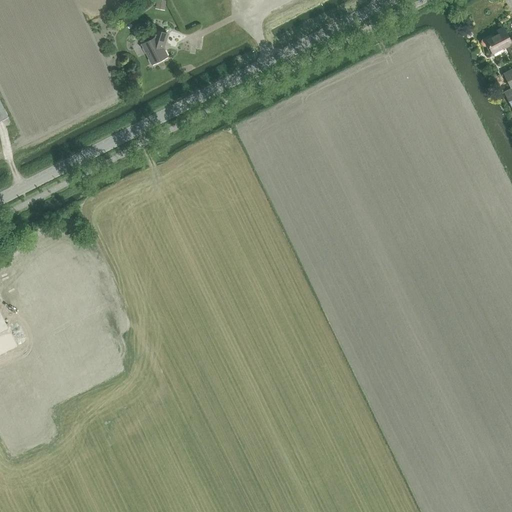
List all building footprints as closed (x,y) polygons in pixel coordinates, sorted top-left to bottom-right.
[(159,0),(157,0),(155,9),(165,11),(166,1),(159,0)] [(167,56),(163,48),(167,34),(155,30),(152,39),(143,45),(152,64),(167,56)] [(511,58),(511,39),(509,41),(505,31),(488,39),(487,37),(486,36),(484,37),(483,37),(482,38),(481,40),(481,41),(481,42),(482,44),(482,45),(484,46),(485,46),(486,47),(489,46),(492,53),(506,46),(511,58)] [(511,68),(503,74),(510,88),(511,87),(511,68)] [(0,121),(8,117),(0,100),(0,121)] [(68,256),(0,289),(0,322),(42,409),(123,370),(97,315),(111,308),(94,272),(79,279),(68,256)] [(20,370),(0,379),(0,424),(13,451),(51,433),(20,370)]
